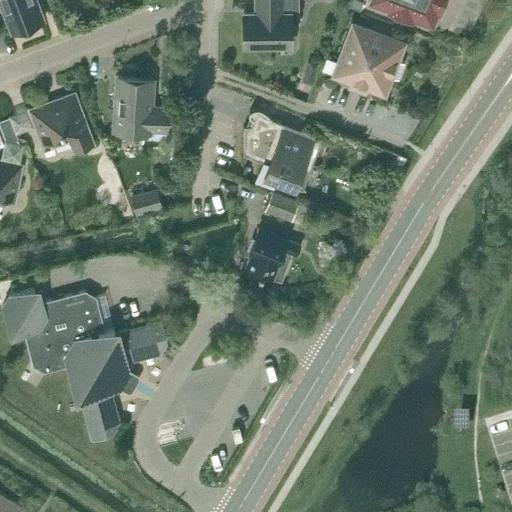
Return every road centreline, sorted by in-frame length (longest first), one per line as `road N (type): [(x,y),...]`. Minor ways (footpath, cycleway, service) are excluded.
road 1 (tertiary): [(232,511),(505,83)]
road 2 (residential): [(0,77),(205,0)]
road 3 (residential): [(200,208),(206,0)]
